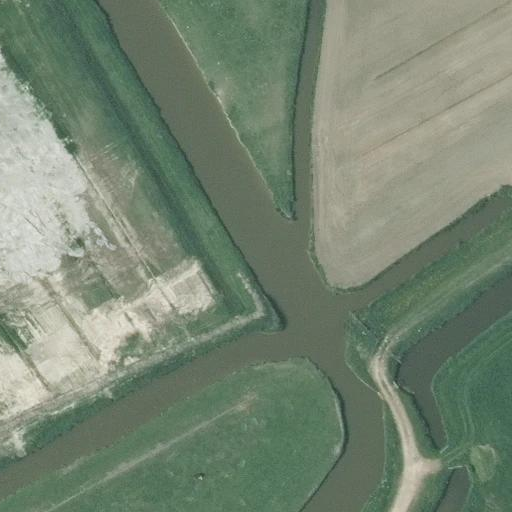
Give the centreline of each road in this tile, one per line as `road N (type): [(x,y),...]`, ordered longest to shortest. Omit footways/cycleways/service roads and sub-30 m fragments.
road 1 (track): [(511,340),(453,383),(463,447),(408,475)]
road 2 (track): [(374,368),(409,459),(397,511)]
